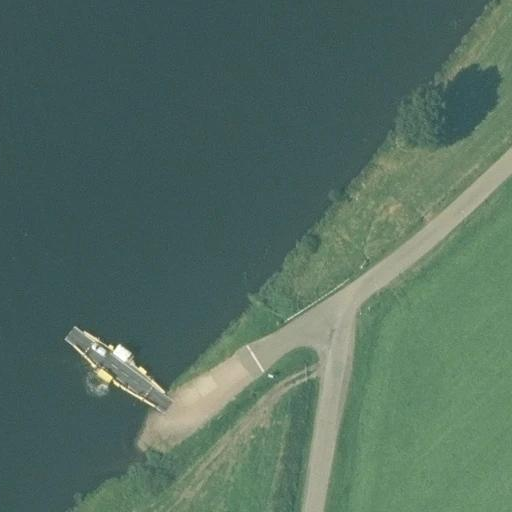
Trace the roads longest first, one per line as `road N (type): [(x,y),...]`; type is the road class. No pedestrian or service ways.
road 1 (tertiary): [(347,302),(194,411),(163,402)]
road 2 (tertiary): [(347,302),(511,158)]
road 3 (tertiary): [(314,511),(347,302)]
